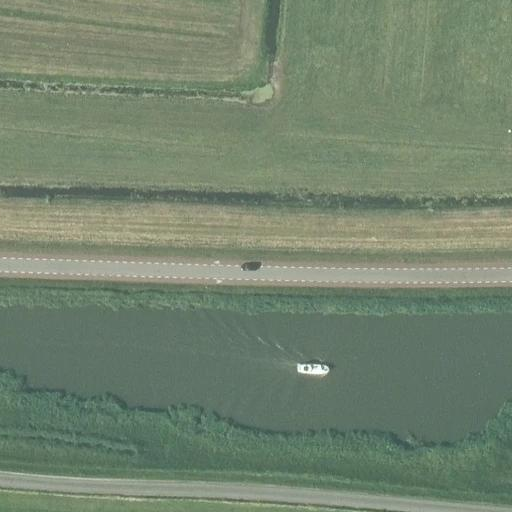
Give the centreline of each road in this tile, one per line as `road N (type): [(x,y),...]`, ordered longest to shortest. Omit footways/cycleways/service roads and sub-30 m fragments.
road 1 (secondary): [(0,268),(305,279),(511,276)]
road 2 (unclassified): [(0,480),(468,511)]
